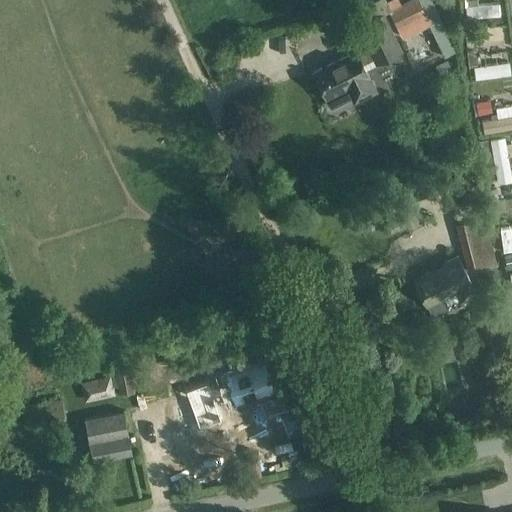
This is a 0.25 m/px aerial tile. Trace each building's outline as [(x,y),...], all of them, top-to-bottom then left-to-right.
[(398,0),(389,0),(387,1),(391,9),(389,10),(390,12),(399,30),(403,39),(428,26),(432,25),(419,0),(409,0),(401,4),(398,0)] [(492,0),(469,0),(470,11),(494,8),(492,0)] [(358,50),(315,71),(327,96),(332,107),(354,96),(356,100),(377,90),(366,66),(364,62),(375,57),(377,61),(402,49),(385,14),(360,27),(369,45),(358,50)] [(511,49),(490,49),(490,56),(481,56),(481,66),(511,66),(511,49)] [(440,76),(452,70),(447,60),(435,66),(440,76)] [(494,111),(511,107),(511,89),(491,93),(494,111)] [(477,116),(491,113),(489,101),(475,103),(477,116)] [(511,127),(491,129),(492,141),(511,140),(511,127)] [(501,183),(511,181),(511,153),(511,146),(495,149),(501,183)] [(392,195),(400,215),(414,209),(406,190),(392,195)] [(456,225),(470,273),(482,269),(487,283),(499,280),(495,266),(497,265),(483,217),(478,200),(454,207),(459,224),(456,225)] [(415,280),(418,286),(411,289),(417,300),(422,298),(426,307),(428,306),(432,315),(448,308),(448,306),(444,298),(455,293),(461,303),(477,295),(472,285),(473,284),(459,258),(415,280)] [(59,344),(78,397),(110,386),(100,358),(110,354),(116,372),(138,364),(117,304),(94,312),(101,332),(92,336),(91,333),(59,344)] [(479,325),(481,324),(493,319),(490,312),(476,317),(479,325)] [(242,417),(258,411),(260,419),(276,413),(273,406),(277,404),(272,390),(273,390),(263,362),(225,376),(235,404),(237,403),(242,417)] [(21,445),(39,494),(69,483),(47,423),(51,422),(39,388),(17,396),(29,430),(37,427),(41,438),(21,445)] [(490,424),(488,413),(478,415),(480,426),(490,424)]
